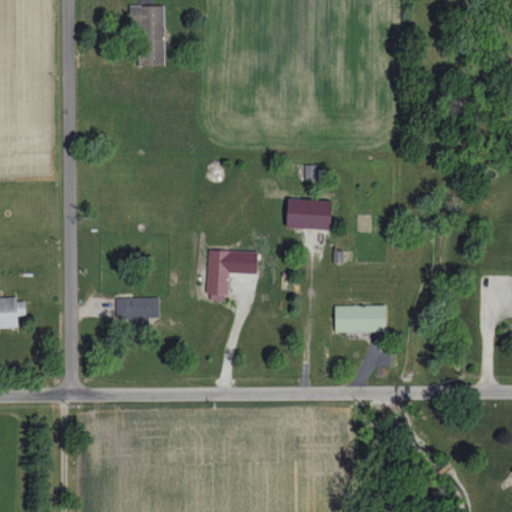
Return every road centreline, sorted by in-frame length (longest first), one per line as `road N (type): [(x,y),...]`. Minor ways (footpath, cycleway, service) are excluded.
road 1 (residential): [(511,390),(0,391)]
road 2 (residential): [(70,73),(511,71)]
road 3 (residential): [(70,391),(69,0)]
